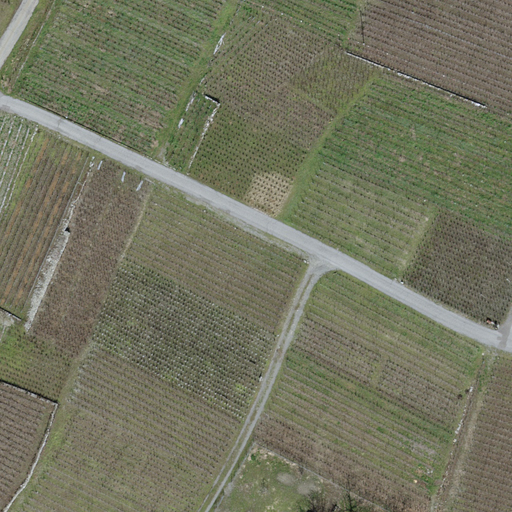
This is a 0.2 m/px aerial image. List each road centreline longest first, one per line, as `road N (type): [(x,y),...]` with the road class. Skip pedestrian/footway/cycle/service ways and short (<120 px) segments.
road 1 (unclassified): [(0,102),(511,345)]
road 2 (track): [(322,251),(251,428),(205,511)]
